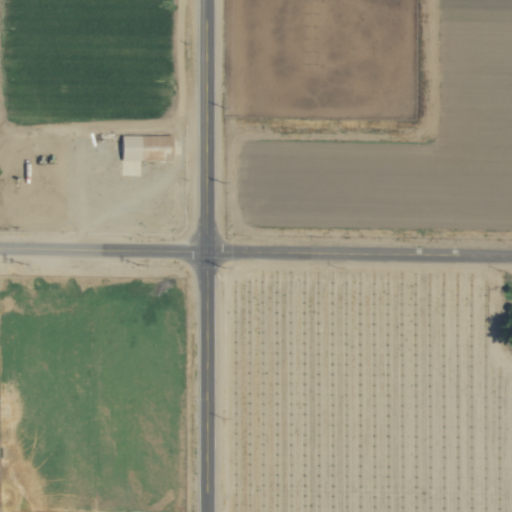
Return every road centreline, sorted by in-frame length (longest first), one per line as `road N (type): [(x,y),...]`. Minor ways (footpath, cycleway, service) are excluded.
road 1 (residential): [(511,259),(0,247)]
road 2 (residential): [(206,511),(206,0)]
